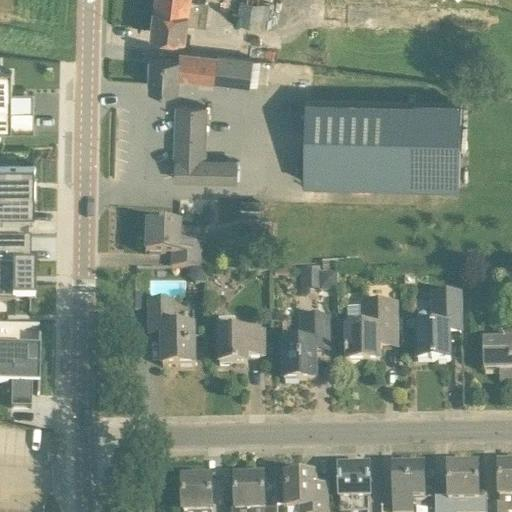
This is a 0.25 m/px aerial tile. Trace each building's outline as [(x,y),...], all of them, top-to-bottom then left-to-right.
[(155,0),(152,33),(152,34),(186,38),(187,23),(206,25),(209,2),(193,0),(240,0),(238,24),(260,26),(262,0),(155,0)] [(489,0),(459,0),(459,9),(401,7),(401,5),(345,3),(344,32),(407,34),(488,37),(489,0)] [(150,58),(149,85),(149,87),(178,88),(178,78),(214,82),(250,87),(253,60),(217,56),(179,51),(179,59),(150,58)] [(34,112),(12,112),(12,73),(0,72),(0,132),(34,133),(34,112)] [(461,105),(305,102),(303,183),(460,186),(461,105)] [(177,106),(174,180),(205,181),(208,108),(177,106)] [(34,165),(0,165),(0,228),(34,229),(34,165)] [(144,256),(171,257),(171,270),(199,271),(200,246),(178,245),(178,227),(157,226),(157,227),(145,227),(144,256)] [(0,238),(0,302),(14,303),(14,299),(30,299),(30,254),(14,254),(14,239),(0,238)] [(302,273),(301,290),(337,291),(337,273),(302,273)] [(450,363),(449,335),(461,335),(460,297),(432,298),(433,330),(417,330),(418,362),(432,361),(432,363),(450,363)] [(162,332),(163,369),(195,369),(194,330),(174,331),(173,305),(150,305),(150,332),(162,332)] [(362,310),(349,310),(349,331),(346,331),(347,365),(380,365),(379,350),(397,349),(396,306),(362,307),(362,310)] [(284,383),(316,382),(315,354),(329,353),(328,321),(301,322),(302,346),(283,347),(284,383)] [(511,332),(498,332),(498,344),(484,344),(484,374),(500,374),(501,385),(511,385),(511,332)] [(219,335),(220,368),(248,368),(247,359),(264,359),(264,334),(219,335)] [(0,347),(0,385),(11,386),(10,410),(31,411),(31,386),(38,387),(39,349),(28,349),(0,347)] [(0,452),(34,455),(35,428),(0,426),(0,452)] [(511,511),(511,467),(499,467),(499,499),(500,499),(500,509),(487,509),(487,511),(511,511)] [(479,503),(478,468),(448,469),(449,504),(479,503)] [(413,511),(414,501),(425,501),(424,469),(393,469),(393,511),(413,511)] [(352,511),(352,502),(368,501),(370,501),(370,470),(340,471),(341,502),(341,511),(352,511)] [(328,511),(328,490),(314,491),(314,479),(286,479),(287,511),(301,511),(328,511)] [(265,511),(264,480),(235,481),(235,511),(265,511)] [(183,482),(183,511),(211,511),(211,481),(183,482)]
